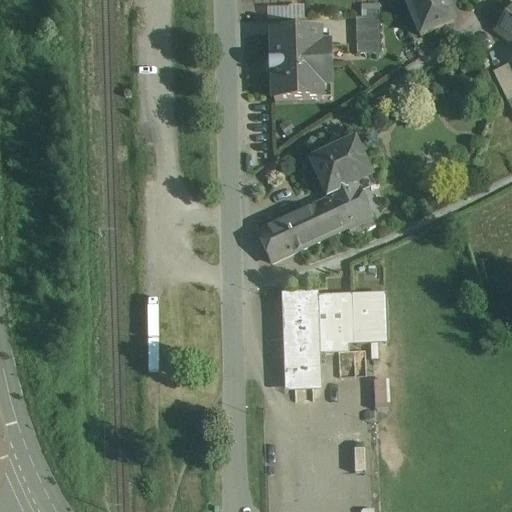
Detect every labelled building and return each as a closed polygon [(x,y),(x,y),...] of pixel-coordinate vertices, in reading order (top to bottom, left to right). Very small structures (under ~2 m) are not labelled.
[(404,0),(421,39),(454,25),(443,0),(404,0)] [(362,16),(381,16),(381,4),(362,5),(362,16)] [(268,19),(302,19),(303,10),(268,9),(268,19)] [(511,13),(498,33),(511,43),(511,13)] [(380,20),(356,21),(357,57),(381,56),(380,20)] [(320,34),(272,35),(273,62),(269,62),(270,76),(273,76),(274,103),(322,101),(322,87),(332,87),(331,47),(321,47),(320,34)] [(511,75),(508,68),(493,75),(507,104),(511,101),(511,75)] [(356,145),(312,165),(327,201),(357,187),(372,180),(356,145)] [(329,204),(305,215),(259,236),(272,266),(371,220),(357,187),(327,201),(329,204)] [(371,220),(356,227),(361,235),(376,229),(371,220)] [(316,298),(285,299),(288,373),(319,372),(316,298)] [(319,372),(288,373),(289,391),(319,390),(319,372)] [(386,410),(386,382),(372,381),(372,410),(386,410)] [(278,446),(280,497),(289,497),(288,446),(278,446)]
